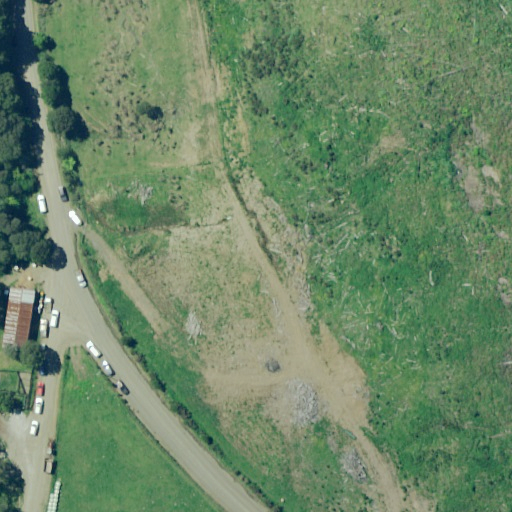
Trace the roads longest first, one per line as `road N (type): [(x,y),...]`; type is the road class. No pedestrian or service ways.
road 1 (unclassified): [(14,0),(81,303)]
road 2 (unclassified): [(81,303),(167,429),(250,511)]
road 3 (unclassified): [(29,511),(52,325),(59,311),(81,303)]
